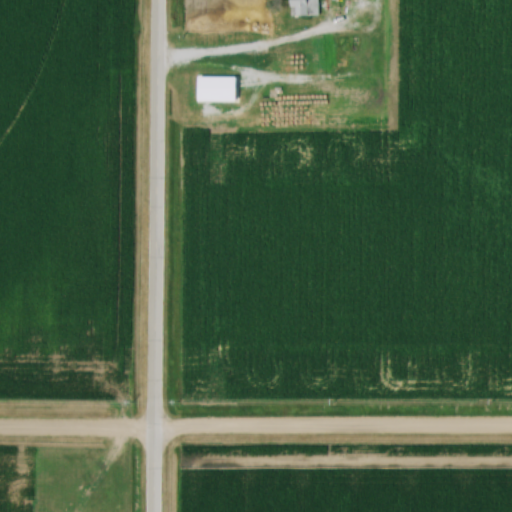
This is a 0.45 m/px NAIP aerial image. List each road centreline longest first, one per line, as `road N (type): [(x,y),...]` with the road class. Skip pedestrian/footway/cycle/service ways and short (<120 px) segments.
road 1 (tertiary): [(152,511),(156,0)]
road 2 (residential): [(0,428),(511,429)]
